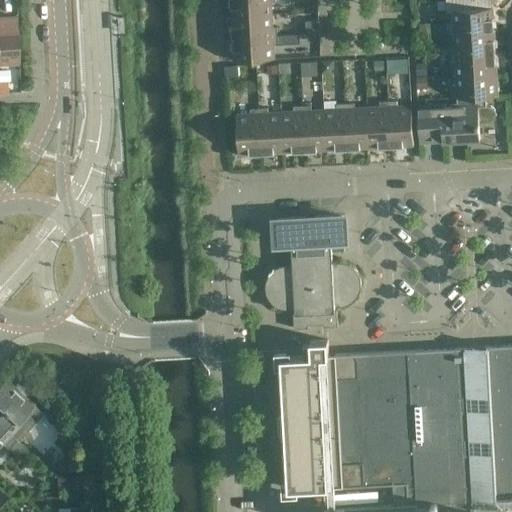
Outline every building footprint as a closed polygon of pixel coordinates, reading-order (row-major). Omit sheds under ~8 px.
[(275,0),(230,0),(231,16),(272,14),(271,1),(276,1),(275,0)] [(492,3),(484,0),(446,0),(447,11),(452,10),(453,22),(447,22),(448,29),(494,26),(492,3)] [(302,11),(302,31),(320,31),(320,11),(302,11)] [(272,14),(231,16),(232,38),(277,35),(277,26),(272,26),(272,14)] [(17,16),(0,17),(0,64),(19,63),(17,16)] [(494,26),(448,29),(448,32),(453,32),(454,44),(449,45),(450,51),(495,49),(494,26)] [(277,35),(232,38),(234,60),(274,58),(273,44),(278,44),(277,35)] [(495,49),(450,51),(450,62),(454,62),(455,74),(496,72),(495,49)] [(302,60),(304,73),(320,70),(318,58),(302,60)] [(387,72),(400,72),(399,58),(386,58),(387,72)] [(496,72),(455,74),(457,97),(486,96),(497,95),(496,72)] [(453,106),(443,107),(444,141),(480,139),(479,125),(487,125),(492,123),(495,119),(496,114),(495,110),(491,106),(486,105),(486,96),(457,97),(457,104),(453,104),(453,106)] [(397,100),(388,101),(391,146),(414,145),(411,104),(398,105),(397,100)] [(380,106),(367,106),(369,147),(391,146),(388,101),(380,101),(380,106)] [(337,108),(324,109),(326,149),(348,148),(345,103),(336,104),(337,108)] [(354,103),(345,103),(348,148),(369,147),(367,106),(354,107),(354,103)] [(294,111),(280,111),(283,152),(305,151),(302,105),(293,106),(294,111)] [(311,105),(302,105),(305,151),(326,149),(324,109),(311,110),(311,105)] [(418,106),(420,142),(428,141),(429,148),(445,147),(444,141),(443,107),(443,105),(418,106)] [(268,107),(259,108),(261,153),(283,152),(280,111),(268,112),(268,107)] [(239,154),(261,153),(259,108),(250,108),(251,113),(237,114),(239,154)] [(283,253),(284,264),(276,267),(270,273),(266,280),(266,288),(268,296),(273,302),(280,306),(288,308),(295,307),(295,311),(293,311),(294,327),(308,327),(308,324),(323,323),(323,326),(338,325),(337,309),(335,309),(335,305),(342,305),(349,303),(355,299),(359,293),(361,286),(361,278),(358,271),(353,266),(346,262),(339,261),(332,261),(332,251),(345,250),(344,231),(343,231),(342,216),(330,216),(330,215),(315,216),(315,218),(306,219),(305,216),(290,217),(290,219),(278,219),(279,234),(278,234),(279,253),(283,253)] [(511,511),(511,344),(477,346),(414,350),(407,357),(355,360),(351,353),(329,354),(328,340),(310,340),(311,355),(284,356),(292,488),(323,487),(324,511),(511,511)] [(43,413),(33,404),(4,378),(0,382),(0,407),(1,408),(0,408),(0,423),(12,435),(17,439),(19,441),(43,413)] [(17,439),(12,435),(0,423),(0,441),(8,449),(17,439)]
